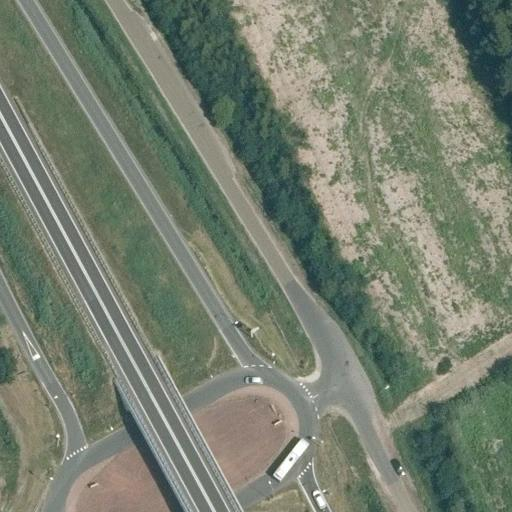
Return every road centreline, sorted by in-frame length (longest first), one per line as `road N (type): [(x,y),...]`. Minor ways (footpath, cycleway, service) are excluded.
road 1 (trunk): [(213,511),(0,116)]
road 2 (trunk): [(257,377),(18,0)]
road 3 (unclassified): [(347,377),(114,0)]
road 4 (primary): [(257,377),(82,464)]
road 5 (trunk): [(0,293),(82,464)]
road 6 (unclassified): [(412,511),(347,377)]
